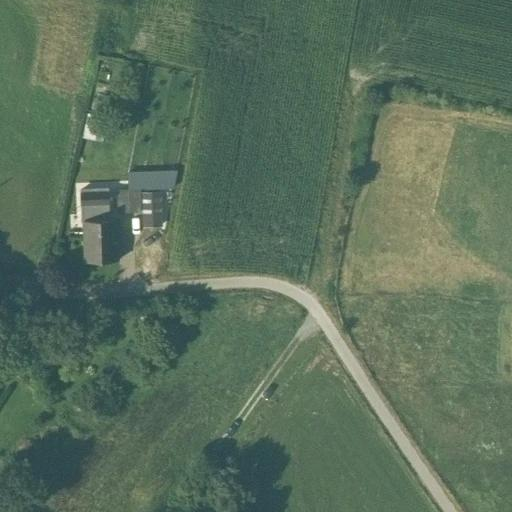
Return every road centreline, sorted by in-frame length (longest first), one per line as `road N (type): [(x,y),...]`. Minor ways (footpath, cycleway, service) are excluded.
road 1 (unclassified): [(452,511),(318,312),(278,284),(48,292),(0,275)]
road 2 (track): [(318,312),(193,482)]
